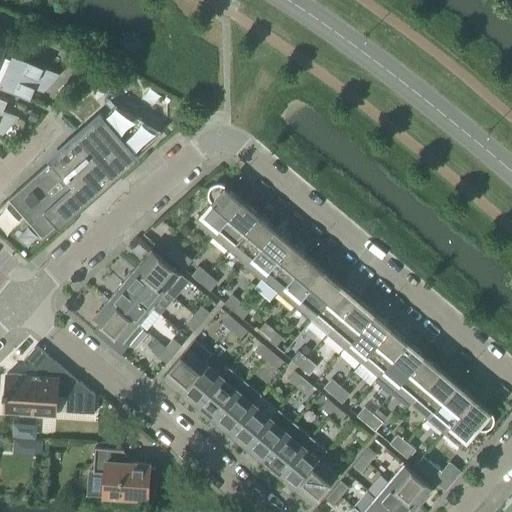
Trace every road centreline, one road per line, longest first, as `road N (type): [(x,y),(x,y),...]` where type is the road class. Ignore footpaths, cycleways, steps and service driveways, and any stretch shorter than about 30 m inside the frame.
road 1 (residential): [(511,378),(225,133)]
road 2 (residential): [(272,511),(27,301)]
road 3 (tertiary): [(511,176),(276,0)]
road 4 (residential): [(27,301),(225,133)]
